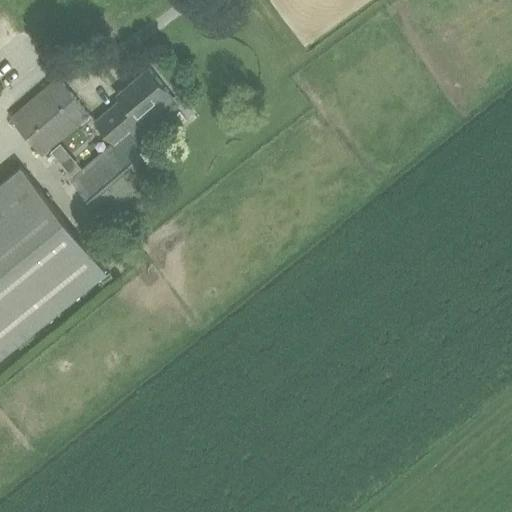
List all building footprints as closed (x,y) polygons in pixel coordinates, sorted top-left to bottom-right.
[(144,112),(153,122),(158,122),(174,108),(175,103),(166,93),(168,91),(149,68),(108,102),(111,107),(96,120),(113,140),(70,177),(105,217),(165,167),(131,127),(144,116),(142,113),(144,112)] [(10,116),(42,155),(90,113),(57,75),(10,116)] [(0,121),(0,158),(16,147),(11,141),(14,139),(0,121)] [(0,185),(0,358),(107,272),(23,167),(0,185)] [(91,237),(99,231),(83,210),(75,215),(91,237)]
